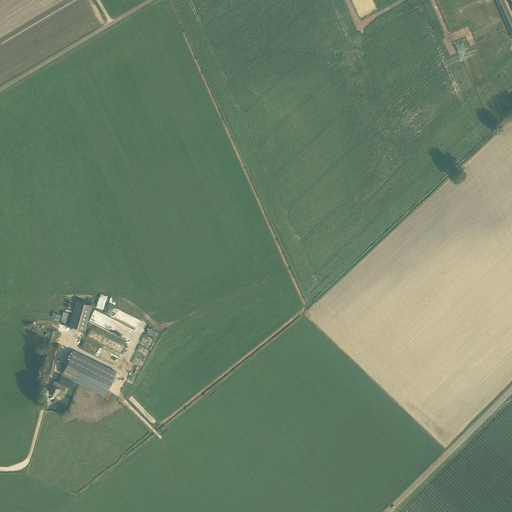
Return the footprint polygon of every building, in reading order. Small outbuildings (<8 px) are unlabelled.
[(495,0),(511,36),(511,4),(510,0),(495,0)] [(85,330),(92,305),(76,300),(68,326),(85,330)] [(44,330),(33,369),(50,374),(62,335),(44,330)] [(104,396),(107,390),(116,372),(73,350),(61,374),(104,396)] [(70,389),(74,381),(61,375),(58,382),(55,380),(49,392),(55,395),(57,391),(58,392),(60,388),(59,388),(61,384),(70,389)]
